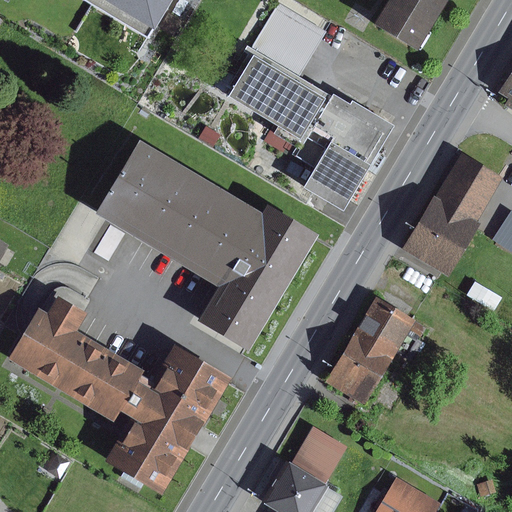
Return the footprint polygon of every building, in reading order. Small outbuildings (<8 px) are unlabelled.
[(166,0),(77,0),(143,39),(166,0)] [(443,0),(384,0),(369,24),(413,51),(443,0)] [(300,18),(279,6),(236,80),(217,68),(208,83),(224,93),(222,97),(275,128),(271,135),(297,151),(329,95),(298,77),(274,63),(300,18)] [(168,14),(160,28),(172,35),(181,21),(168,14)] [(324,32),(300,18),(274,63),(298,77),(324,32)] [(511,69),(498,94),(508,100),(504,106),(511,110),(511,69)] [(346,105),(329,95),(297,151),(292,159),(308,168),(297,187),(340,212),(390,126),(348,102),(346,105)] [(204,128),(197,140),(211,148),(219,136),(204,128)] [(258,214),(135,142),(92,215),(216,288),(195,323),(245,353),(314,236),(263,205),(258,214)] [(500,178),(460,154),(400,250),(445,278),(478,225),(473,221),(500,178)] [(511,212),(510,211),(493,241),(511,251),(511,212)] [(119,408),(134,416),(108,459),(164,492),(229,383),(174,350),(150,390),(138,383),(145,371),(76,330),(87,312),(58,295),(48,312),(42,308),(37,305),(24,326),(20,332),(6,356),(112,419),(119,408)] [(424,320),(383,295),(330,380),(370,406),(424,320)] [(348,450),(313,430),(295,462),(330,482),(348,450)] [(336,511),(344,499),(286,464),(262,504),(274,511),(336,511)] [(437,511),(440,507),(394,482),(376,511),(437,511)]
